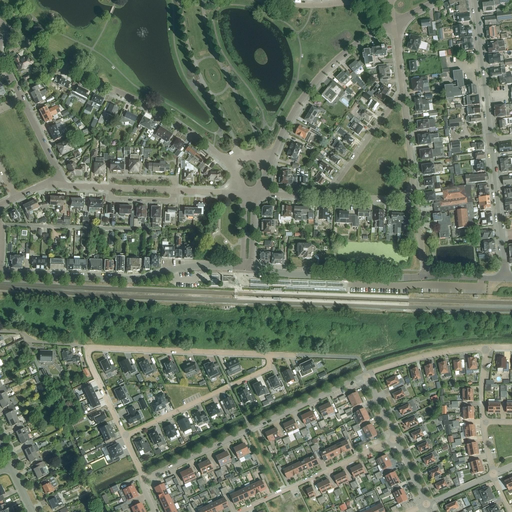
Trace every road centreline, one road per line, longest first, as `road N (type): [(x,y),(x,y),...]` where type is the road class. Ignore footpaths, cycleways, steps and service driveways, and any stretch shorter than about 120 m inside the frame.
road 1 (residential): [(268,354),(88,351),(124,436)]
road 2 (unclassified): [(235,166),(160,112),(54,63),(11,32)]
road 3 (residential): [(365,376),(143,479)]
road 4 (unclassified): [(242,267),(120,280),(0,273)]
road 5 (residential): [(271,160),(322,73),(394,22)]
road 6 (unclassified): [(425,276),(251,267)]
road 7 (residential): [(268,354),(269,368),(124,436)]
road 8 (residential): [(235,193),(62,185)]
road 9 (residential): [(394,439),(241,511)]
road 10 (residential): [(490,140),(474,0)]
road 11 (residential): [(505,279),(490,140)]
road 12 (residential): [(332,197),(402,94)]
road 13 (residential): [(486,348),(365,376)]
